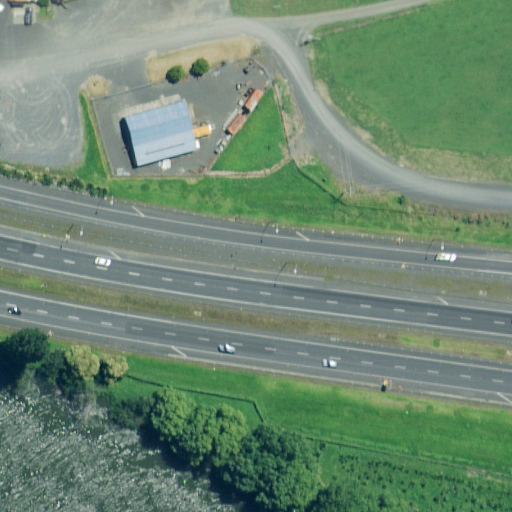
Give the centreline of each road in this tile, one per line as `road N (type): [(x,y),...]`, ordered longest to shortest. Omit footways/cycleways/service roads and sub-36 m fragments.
road 1 (motorway): [(511,391),(0,302)]
road 2 (motorway): [(0,191),(237,237),(511,267)]
road 3 (motorway): [(0,253),(164,288),(511,326)]
road 4 (unclassified): [(511,200),(398,176),(347,146),(315,111),(282,23)]
road 5 (residential): [(282,23),(0,75)]
road 6 (residential): [(407,0),(282,23)]
